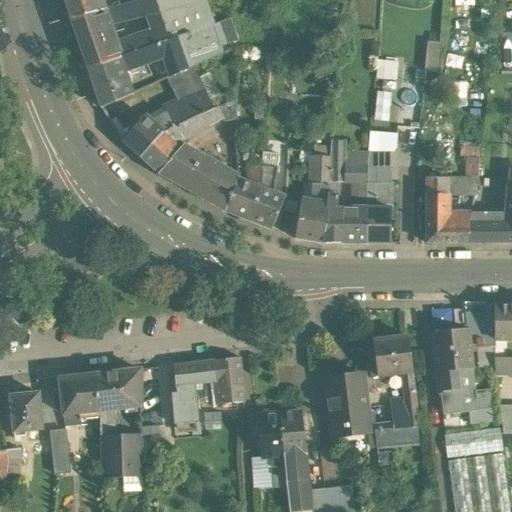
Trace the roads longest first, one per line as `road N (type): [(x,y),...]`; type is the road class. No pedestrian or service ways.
road 1 (residential): [(0,366),(269,335),(296,327),(310,309),(314,280)]
road 2 (residential): [(86,179),(123,214),(181,248),(241,269),(314,280)]
road 3 (residential): [(314,280),(511,276)]
road 4 (residential): [(16,0),(47,105),(86,179)]
road 5 (residential): [(0,265),(86,179)]
